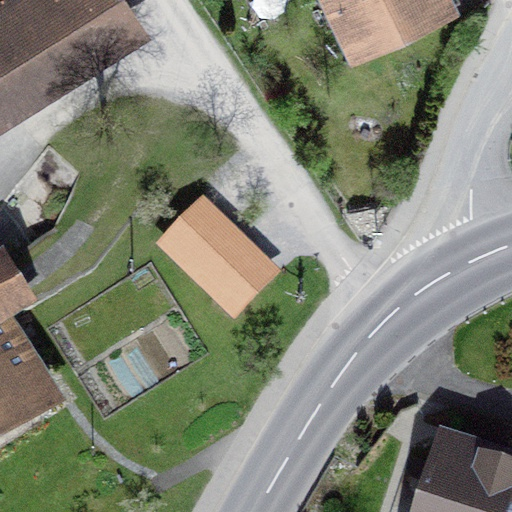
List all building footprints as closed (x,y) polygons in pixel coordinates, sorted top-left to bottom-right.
[(127,0),(0,0),(0,127),(149,34),(127,0)] [(458,0),(317,0),(346,59),(461,3),(458,0)] [(204,194),(156,243),(233,319),(282,270),(204,194)] [(0,449),(67,405),(12,322),(47,298),(11,244),(0,251),(0,449)] [(411,511),(511,511),(511,460),(432,439),(411,511)]
